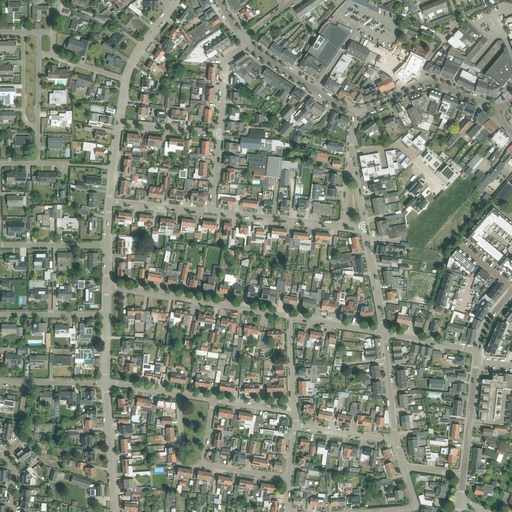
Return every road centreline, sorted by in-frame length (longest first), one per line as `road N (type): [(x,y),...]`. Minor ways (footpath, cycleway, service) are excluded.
road 1 (residential): [(292,316),(106,284)]
road 2 (residential): [(211,211),(345,225)]
road 3 (tertiary): [(247,44),(358,111)]
road 4 (residential): [(114,511),(106,383)]
